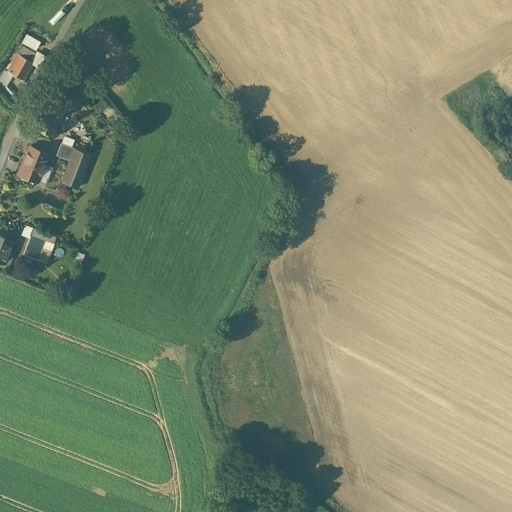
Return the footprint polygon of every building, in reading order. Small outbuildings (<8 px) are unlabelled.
[(36,48),(41,39),(26,31),(21,40),(36,48)] [(38,55),(22,46),(18,54),(33,63),(38,55)] [(33,63),(18,54),(8,71),(11,73),(23,80),(33,63)] [(5,70),(0,77),(0,84),(3,87),(11,73),(8,71),(5,70)] [(48,126),(33,121),(29,130),(44,135),(48,126)] [(76,148),(62,143),(57,155),(70,160),(71,161),(76,148)] [(49,153),(29,145),(18,174),(37,182),(49,153)] [(89,154),(76,148),(71,161),(70,160),(62,181),(77,187),(89,154)] [(45,240),(30,234),(22,255),(37,261),(38,257),(45,240)] [(0,261),(4,263),(12,240),(0,235),(0,261)] [(45,240),(38,257),(47,260),(53,243),(45,240)] [(84,255),(78,252),(75,260),(81,262),(84,255)]
